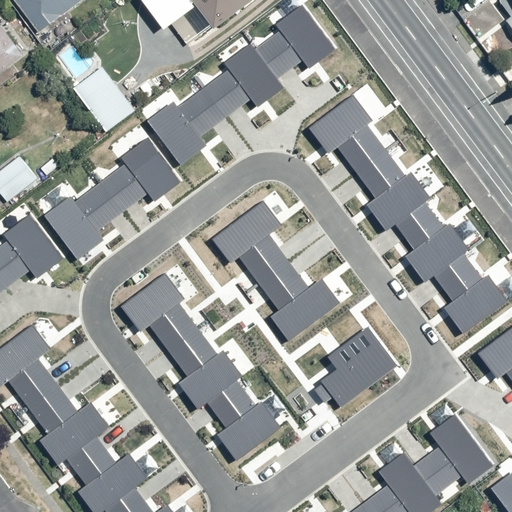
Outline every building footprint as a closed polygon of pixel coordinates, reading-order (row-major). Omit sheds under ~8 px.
[(16,0),(39,32),(83,0),(16,0)] [(254,0),(144,0),(167,29),(198,7),(216,29),(254,0)] [(511,16),(506,21),(511,27),(511,0),(501,0),(500,1),(511,16)] [(174,99),(146,120),(180,165),(208,144),(201,135),(250,98),(257,106),(282,87),(276,79),(302,59),(308,67),(334,47),(302,5),(276,24),(281,30),(255,50),(250,43),(224,63),(228,68),(179,105),(174,99)] [(0,74),(26,55),(0,21),(0,74)] [(135,111),(104,65),(76,85),(107,130),(135,111)] [(148,79),(130,91),(140,107),(158,95),(148,79)] [(451,300),(442,306),(462,333),(508,299),(488,274),(481,279),(461,253),(467,248),(450,225),(443,230),(422,202),(429,197),(411,173),(405,178),(365,125),(372,119),(353,93),(307,127),(328,155),(336,149),(372,198),(364,204),(386,233),(395,227),(411,249),(403,255),(424,283),(434,276),(451,300)] [(268,134),(248,107),(208,137),(228,164),(268,134)] [(75,194),(48,214),(80,256),(104,238),(97,230),(150,189),(159,200),(185,180),(152,135),(123,157),(127,163),(79,200),(75,194)] [(39,178),(21,156),(0,172),(0,189),(9,201),(39,178)] [(263,200),(212,238),(231,263),(238,258),(278,310),(271,316),(289,340),(340,302),(321,277),(309,287),(269,233),(281,224),(263,200)] [(0,293),(34,268),(41,278),(69,257),(35,212),(7,233),(12,238),(0,247),(0,293)] [(228,427),(220,433),(240,460),(285,427),(265,401),(260,405),(240,379),(245,375),(226,349),(220,353),(182,302),(188,297),(169,272),(125,305),(144,331),(152,325),(190,376),(182,382),(201,408),(209,402),(228,427)] [(178,511),(171,502),(158,511),(138,487),(152,476),(133,451),(119,462),(99,436),(115,425),(94,397),(80,408),(42,359),(57,348),(37,322),(0,349),(0,380),(4,385),(10,380),(51,433),(43,439),(62,464),(70,458),(90,484),(82,490),(99,511),(102,511),(109,508),(111,511),(178,511)] [(511,325),(476,352),(496,379),(505,372),(511,381),(511,325)] [(331,511),(330,510),(327,511),(433,511),(446,503),(440,494),(466,475),(473,484),(499,465),(459,412),(434,431),(443,443),(416,463),(408,452),(385,470),(393,481),(350,511),(331,511)] [(511,511),(511,470),(490,487),(508,511),(511,511)]
